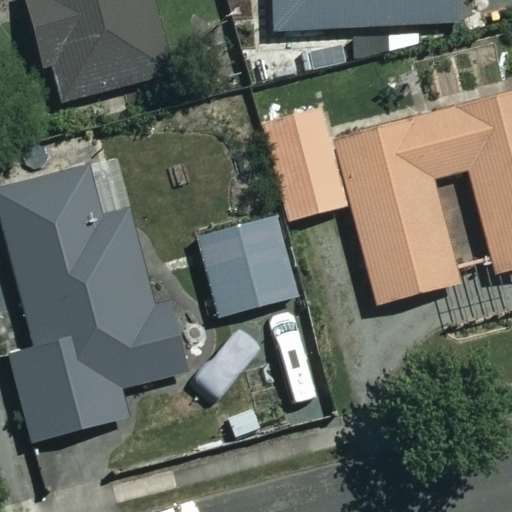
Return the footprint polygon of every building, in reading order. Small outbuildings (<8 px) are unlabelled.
[(182,78),(163,0),(37,0),(63,106),(182,78)] [(281,0),(284,37),(474,26),(472,0),(281,0)] [(511,281),(511,102),(342,147),(385,314),(464,294),(436,187),(476,176),(504,283),(511,281)] [(348,217),(329,120),(269,132),(288,229),(348,217)] [(114,229),(99,174),(0,201),(43,357),(18,364),(42,452),(134,427),(126,396),(186,380),(143,221),(114,229)] [(301,305),(282,228),(207,247),(226,324),(301,305)]
